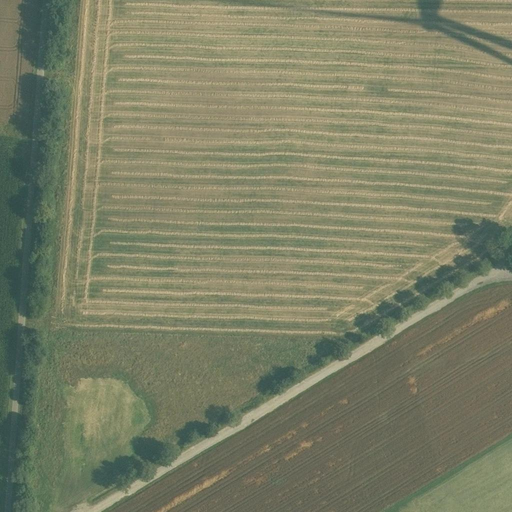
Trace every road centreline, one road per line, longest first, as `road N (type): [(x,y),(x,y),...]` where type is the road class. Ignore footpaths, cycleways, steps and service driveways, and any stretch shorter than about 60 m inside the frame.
road 1 (unclassified): [(8,511),(48,0)]
road 2 (track): [(511,261),(83,511)]
